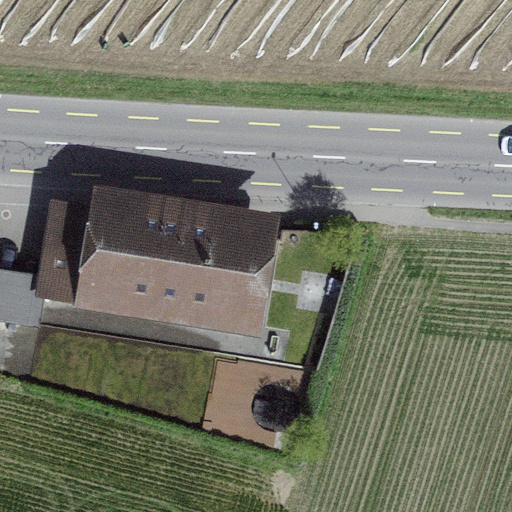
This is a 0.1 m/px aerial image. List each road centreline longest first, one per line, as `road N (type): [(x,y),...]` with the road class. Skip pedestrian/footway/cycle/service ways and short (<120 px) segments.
road 1 (secondary): [(0,136),(511,162)]
road 2 (unknown): [(50,138),(0,302)]
